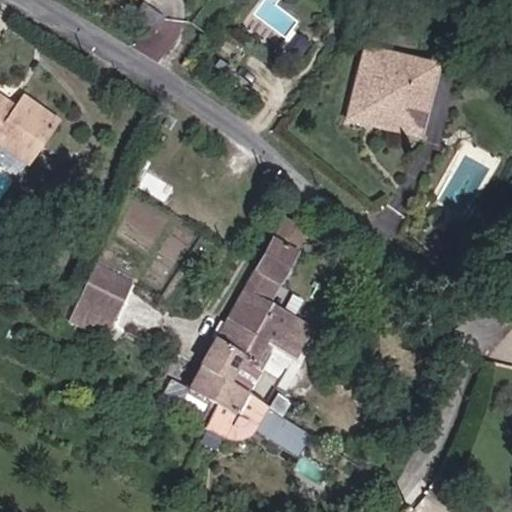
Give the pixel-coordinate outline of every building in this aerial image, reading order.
[(142,5),(133,18),(153,32),(162,20),(142,5)] [(430,68),(362,52),(346,118),(414,134),(430,68)] [(436,70),(430,68),(414,134),(420,136),(436,70)] [(0,119),(0,145),(26,164),(55,122),(23,99),(13,114),(6,124),(0,119)] [(277,284),(306,232),(283,219),(272,239),(258,265),(254,272),(277,284)] [(111,321),(129,283),(94,266),(77,304),(111,321)] [(294,362),(314,328),(266,303),(277,284),(254,272),(227,320),(255,335),(242,358),(227,384),(248,397),(266,409),(294,362)] [(111,321),(77,304),(69,319),(103,337),(111,321)] [(242,358),(255,335),(227,320),(222,317),(214,334),(218,336),(200,366),(187,391),(169,381),(159,400),(205,424),(227,384),(242,358)] [(248,397),(227,384),(205,424),(203,429),(223,440),(232,443),(237,442),(246,439),(250,436),(256,427),(297,454),(308,437),(266,409),(248,397)]
